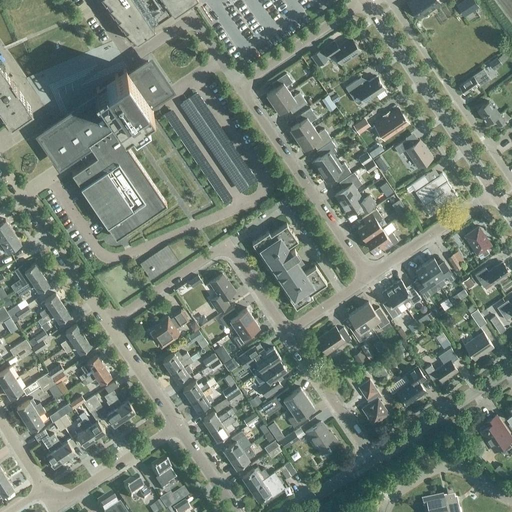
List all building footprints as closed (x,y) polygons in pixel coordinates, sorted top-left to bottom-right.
[(104,0),(131,39),(190,0),(104,0)] [(440,3),(438,0),(411,0),(407,3),(418,18),(440,3)] [(473,0),(463,0),(456,5),(463,17),(478,7),(473,0)] [(359,51),(350,37),(338,46),(334,40),(323,48),(329,57),(335,53),(341,63),(359,51)] [(328,59),(321,48),(310,55),(318,66),(328,59)] [(502,63),(496,57),(488,63),(494,70),(502,63)] [(147,102),(167,89),(148,61),(129,73),(127,69),(125,67),(96,88),(100,94),(56,123),(42,132),(61,160),(76,151),(84,163),(71,172),(115,237),(166,202),(114,125),(121,120),(125,126),(131,122),(133,126),(148,117),(145,112),(151,108),(147,102)] [(0,108),(10,124),(32,109),(0,62),(0,108)] [(490,78),(483,68),(481,70),(459,86),(464,93),(477,84),(479,86),(490,78)] [(286,72),(271,83),(275,87),(266,93),(272,102),(289,91),(286,86),(292,81),(286,72)] [(360,77),(357,79),(345,87),(356,103),(362,98),(365,102),(384,88),(387,92),(376,76),(368,81),(360,77)] [(293,96),(289,91),(272,102),(279,112),(287,106),(292,112),(306,102),(299,92),(293,96)] [(331,99),(327,93),(323,96),(327,102),(331,99)] [(330,97),(334,102),(340,98),(336,93),(330,97)] [(499,125),(504,121),(494,107),(493,108),(488,101),(477,108),(487,122),(494,117),(495,119),(495,120),(499,125)] [(297,138),(313,127),(310,121),(316,117),(310,107),(295,117),(298,122),(290,128),(297,138)] [(374,124),(384,138),(408,122),(398,108),(374,124)] [(353,125),(358,134),(370,126),(364,117),(353,125)] [(317,133),(313,127),(297,138),(303,148),(312,142),(316,149),(331,139),(324,128),(317,133)] [(405,138),(406,139),(394,147),(399,153),(406,149),(418,167),(432,157),(419,139),(418,140),(413,132),(405,138)] [(321,155),(312,161),(319,171),(336,159),(332,154),(336,151),(334,147),(335,146),(331,140),(319,149),(322,153),(321,155)] [(367,150),(372,157),(377,153),(373,146),(367,150)] [(358,157),(363,164),(371,158),(367,151),(358,157)] [(340,165),(336,159),(319,171),(326,181),(335,174),(336,175),(339,179),(350,172),(344,162),(340,165)] [(377,166),(372,159),(364,165),(368,172),(377,166)] [(411,184),(411,185),(406,188),(409,192),(414,189),(424,204),(433,198),(438,206),(443,202),(444,203),(456,194),(454,191),(454,190),(453,188),(452,188),(447,180),(442,172),(439,175),(434,168),(411,184)] [(339,182),(333,186),(337,192),(335,194),(341,204),(358,193),(355,187),(361,183),(354,172),(339,182)] [(358,193),(341,204),(348,214),(357,208),(360,213),(375,203),(369,194),(362,199),(358,193)] [(397,207),(402,213),(406,210),(402,204),(397,207)] [(365,239),(381,227),(377,220),(382,217),(376,208),(362,218),(365,223),(357,228),(365,239)] [(387,220),(392,227),(399,222),(394,215),(387,220)] [(0,239),(13,230),(5,219),(0,222),(0,239)] [(274,279),(278,280),(285,290),(284,290),(290,298),(289,303),(293,303),(296,307),(312,295),(310,292),(320,286),(324,287),(325,283),(326,282),(315,265),(303,273),(292,256),(297,253),(294,249),(289,252),(286,247),(298,239),(286,222),(270,233),(268,230),(252,241),(263,258),(270,267),(269,272),(273,272),(275,275),(274,279)] [(478,226),(465,235),(477,253),(480,251),(484,256),(489,252),(485,247),(490,244),(478,226)] [(381,227),(365,239),(372,250),(380,245),(383,250),(397,240),(391,231),(386,235),(381,227)] [(13,230),(0,239),(0,250),(1,253),(4,251),(5,253),(21,242),(13,230)] [(140,263),(151,279),(178,260),(167,244),(140,263)] [(447,258),(455,270),(461,267),(458,263),(463,260),(457,251),(447,258)] [(437,263),(433,257),(424,263),(440,286),(443,284),(444,281),(447,279),(449,282),(455,278),(444,262),(442,259),(437,263)] [(485,266),(474,274),(483,286),(491,281),(493,283),(509,272),(502,262),(488,271),(485,266)] [(35,263),(25,269),(22,264),(14,270),(20,278),(10,285),(15,291),(16,290),(42,273),(35,263)] [(424,263),(415,269),(421,278),(415,282),(425,296),(435,290),(440,286),(424,263)] [(19,295),(34,284),(38,290),(49,283),(42,273),(16,290),(19,295)] [(235,291),(228,279),(227,280),(222,273),(209,282),(218,295),(210,300),(218,311),(228,304),(224,298),(235,291)] [(201,280),(197,275),(188,281),(192,287),(201,280)] [(463,281),(468,289),(474,285),(469,277),(463,281)] [(400,279),(391,285),(402,302),(408,298),(412,304),(421,298),(413,286),(408,290),(400,279)] [(402,302),(391,285),(382,292),(389,302),(384,306),(392,318),(401,311),(397,305),(402,302)] [(460,299),(467,294),(463,288),(456,293),(460,299)] [(42,316),(62,303),(55,293),(44,300),(49,308),(47,309),(45,308),(39,312),(42,316)] [(0,300),(5,307),(12,303),(8,296),(0,300)] [(511,302),(511,304),(507,299),(497,307),(505,319),(511,314),(511,302)] [(374,310),(368,301),(358,308),(369,325),(375,321),(380,327),(389,321),(379,307),(374,310)] [(42,316),(42,317),(37,320),(40,325),(51,317),(51,315),(53,313),(58,321),(69,314),(62,303),(42,316)] [(10,315),(15,312),(20,309),(17,304),(7,310),(10,315)] [(467,308),(470,313),(476,309),(473,304),(467,308)] [(19,318),(30,310),(27,305),(15,313),(19,318)] [(253,317),(246,307),(238,313),(234,308),(219,317),(226,327),(232,323),(236,328),(253,317)] [(369,325),(358,308),(348,315),(354,323),(349,327),(359,341),(368,335),(363,329),(369,325)] [(486,322),(477,308),(470,313),(479,327),(486,322)] [(180,325),(188,320),(180,309),(173,314),(174,316),(170,319),(168,316),(161,321),(162,323),(157,326),(157,325),(148,331),(156,342),(158,340),(161,344),(179,332),(175,328),(180,325)] [(425,314),(429,319),(435,316),(431,310),(425,314)] [(0,322),(10,316),(6,311),(0,314),(0,322)] [(15,312),(10,315),(14,321),(19,318),(15,312)] [(495,326),(501,322),(496,314),(489,318),(495,326)] [(201,323),(206,320),(203,315),(198,318),(201,323)] [(438,319),(442,324),(448,320),(444,315),(438,319)] [(253,317),(236,328),(239,333),(233,338),(239,346),(253,337),(250,332),(259,326),(253,317)] [(418,327),(414,321),(407,325),(412,332),(418,327)] [(63,347),(83,334),(76,323),(65,331),(70,339),(68,340),(66,339),(60,343),(63,347)] [(338,331),(335,326),(316,339),(326,353),(345,341),(345,342),(351,338),(343,327),(338,331)] [(407,335),(401,328),(397,330),(403,338),(407,335)] [(44,330),(34,337),(38,342),(48,335),(44,330)] [(192,341),(202,335),(198,330),(189,336),(192,341)] [(493,346),(483,331),(464,344),(461,340),(474,360),(493,346)] [(90,344),(83,334),(63,347),(66,352),(72,348),(72,346),(74,344),(79,352),(90,344)] [(34,337),(29,341),(33,346),(38,342),(34,337)] [(446,338),(440,342),(443,348),(450,344),(446,338)] [(29,344),(26,339),(9,349),(13,355),(17,352),(29,344)] [(36,352),(47,345),(43,339),(32,347),(36,352)] [(405,348),(401,342),(395,346),(399,352),(405,348)] [(373,357),(363,343),(360,346),(364,353),(369,359),(373,357)] [(33,350),(29,344),(17,352),(20,358),(33,350)] [(379,352),(385,349),(381,344),(376,347),(379,352)] [(280,357),(273,346),(265,352),(263,348),(258,351),(254,345),(238,356),(246,367),(255,361),(261,370),(280,357)] [(443,363),(434,370),(430,364),(424,369),(432,379),(438,375),(441,381),(457,370),(451,361),(457,357),(450,347),(438,355),(443,363)] [(367,358),(361,349),(353,355),(359,364),(367,358)] [(190,350),(187,352),(186,352),(180,356),(181,358),(179,360),(174,352),(163,359),(170,370),(190,356),(193,354),(190,350)] [(214,353),(203,360),(194,366),(198,371),(206,366),(218,358),(214,353)] [(81,373),(82,374),(79,376),(81,380),(84,378),(104,365),(97,354),(86,362),(90,367),(81,373)] [(193,354),(190,356),(170,370),(177,380),(188,373),(184,367),(193,361),(193,360),(196,358),(193,354)] [(228,354),(221,359),(223,362),(231,357),(228,354)] [(224,363),(227,367),(235,361),(232,357),(224,363)] [(261,370),(262,370),(253,376),(259,385),(258,385),(266,396),(282,386),(278,380),(282,377),(280,373),(286,369),(279,358),(280,357),(261,370)] [(218,358),(210,364),(213,369),(221,363),(218,358)] [(60,363),(48,371),(52,377),(63,369),(60,363)] [(369,364),(364,368),(369,375),(374,371),(369,364)] [(104,365),(84,378),(81,380),(84,385),(96,376),(100,382),(111,375),(104,365)] [(425,378),(417,365),(406,373),(410,380),(396,390),(406,404),(425,391),(419,382),(425,378)] [(0,381),(2,386),(15,377),(8,366),(0,371),(0,381)] [(56,383),(66,377),(62,371),(52,377),(56,383)] [(39,385),(51,377),(48,372),(36,379),(39,385)] [(206,379),(213,390),(219,387),(212,376),(206,379)] [(22,388),(15,377),(2,386),(9,397),(22,388)] [(51,377),(39,385),(43,391),(55,383),(51,377)] [(381,395),(378,391),(370,378),(357,386),(366,399),(367,398),(368,400),(368,404),(362,408),(368,416),(367,417),(371,423),(372,422),(373,423),(378,419),(381,419),(382,417),(388,413),(378,397),(381,395)] [(39,385),(36,379),(22,388),(26,394),(39,385)] [(108,393),(124,417),(134,410),(127,399),(121,403),(112,390),(118,386),(114,380),(104,387),(108,393)] [(190,399),(209,386),(206,382),(202,385),(203,386),(200,388),(195,380),(183,388),(190,399)] [(238,388),(234,382),(222,390),(226,396),(238,388)] [(209,386),(190,399),(197,410),(210,402),(204,394),(207,392),(208,394),(212,391),(209,386)] [(290,408),(307,396),(300,386),(291,392),(288,387),(261,405),(268,414),(286,402),(290,408)] [(230,402),(242,394),(238,389),(227,397),(230,402)] [(124,417),(108,393),(104,395),(107,400),(106,400),(112,409),(107,413),(106,413),(114,424),(124,417)] [(89,398),(95,407),(100,404),(94,394),(89,398)] [(81,395),(70,403),(69,403),(73,408),(85,400),(81,395)] [(249,400),(253,407),(261,401),(257,395),(249,400)] [(307,396),(290,408),(294,414),(288,418),(294,427),(308,417),(305,412),(314,406),(307,396)] [(95,407),(89,398),(83,401),(90,411),(95,407)] [(23,418),(42,406),(39,402),(33,405),(29,399),(16,407),(23,418)] [(241,415),(252,407),(247,400),(236,408),(241,415)] [(60,416),(73,408),(69,402),(56,410),(60,416)] [(101,417),(106,413),(107,413),(100,404),(95,407),(101,417)] [(42,406),(23,418),(30,429),(43,421),(39,415),(45,411),(42,406)] [(233,406),(218,417),(214,411),(203,418),(210,429),(230,415),(231,414),(236,410),(233,406)] [(84,412),(79,415),(94,438),(105,430),(97,419),(89,425),(88,423),(89,420),(84,412)] [(247,424),(258,417),(255,412),(243,419),(247,424)] [(59,418),(65,426),(70,423),(64,414),(61,416),(59,418)] [(231,414),(230,415),(210,429),(217,439),(234,427),(231,423),(235,420),(231,414)] [(511,436),(497,414),(489,419),(492,423),(481,430),(495,451),(511,439),(511,436)] [(94,438),(79,415),(78,415),(79,417),(76,419),(78,422),(77,422),(80,427),(83,427),(84,428),(76,434),(84,445),(94,438)] [(278,434),(286,432),(281,416),(273,418),(278,434)] [(59,418),(56,420),(54,421),(60,430),(65,426),(59,418)] [(305,421),(298,425),(301,432),(309,429),(305,421)] [(331,451),(329,448),(330,447),(330,446),(337,441),(330,431),(328,432),(321,421),(305,432),(314,445),(316,444),(324,456),(331,451)] [(48,434),(47,434),(44,429),(34,435),(37,440),(41,438),(50,452),(46,454),(53,465),(64,458),(50,438),(48,434)] [(231,442),(223,448),(229,457),(242,449),(248,444),(251,443),(244,433),(241,429),(229,438),(231,442)] [(285,446),(298,437),(293,431),(280,440),(285,446)] [(55,435),(50,438),(64,458),(74,451),(67,440),(59,446),(57,444),(58,440),(55,436),(55,435)] [(261,445),(267,442),(263,436),(257,439),(261,445)] [(267,452),(278,444),(274,439),(264,447),(267,452)] [(242,449),(229,457),(236,467),(249,458),(248,458),(255,454),(248,444),(242,449)] [(278,444),(267,452),(271,457),(281,450),(278,444)] [(175,478),(163,461),(151,469),(158,479),(155,481),(162,490),(167,486),(166,484),(175,478)] [(291,475),(296,471),(289,461),(284,464),(291,475)] [(254,467),(242,475),(250,487),(262,479),(268,474),(264,467),(260,470),(257,465),(254,467)] [(262,479),(250,487),(258,499),(263,495),(267,500),(285,487),(273,471),(268,474),(262,479)] [(6,476),(0,480),(0,491),(2,494),(13,487),(6,476)] [(144,500),(150,495),(145,488),(143,490),(136,479),(123,487),(130,498),(139,492),(144,500)] [(447,495),(448,500),(444,501),(443,499),(423,503),(423,504),(424,511),(459,511),(459,510),(459,509),(458,502),(456,502),(454,493),(453,492),(452,491),(450,491),(449,491),(447,493),(447,495)] [(109,496),(97,504),(101,511),(125,511),(119,504),(116,506),(109,496)] [(166,511),(171,508),(165,498),(160,501),(166,511)] [(159,502),(154,505),(149,509),(151,511),(165,511),(166,511),(159,502)] [(172,509),(174,511),(186,511),(190,510),(185,502),(172,509)]
